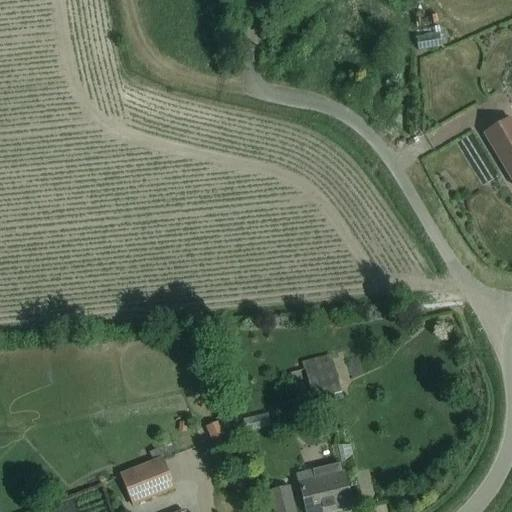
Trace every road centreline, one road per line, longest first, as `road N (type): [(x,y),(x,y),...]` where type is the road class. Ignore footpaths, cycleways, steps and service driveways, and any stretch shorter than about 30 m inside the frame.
road 1 (unknown): [(258,99),(330,121),(366,147),(511,291)]
road 2 (unknown): [(138,0),(156,53),(210,85)]
